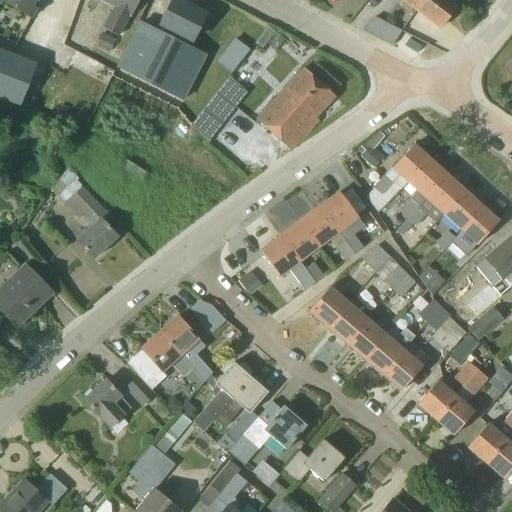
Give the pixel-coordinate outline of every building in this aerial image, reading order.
[(0,0),(32,17),(41,0),(0,0)] [(137,0),(102,0),(114,6),(103,27),(118,35),(129,14),(130,15),(137,0)] [(205,15),(174,0),(173,0),(161,25),(192,41),(205,15)] [(405,0),(417,9),(423,0),(405,0)] [(456,6),(448,0),(423,0),(417,9),(439,27),(456,6)] [(141,23),(119,67),(184,100),(206,56),(141,23)] [(268,27),(256,42),(263,48),(268,42),(275,33),(268,27)] [(102,31),(96,44),(110,51),(116,39),(102,31)] [(77,33),(71,43),(89,54),(95,44),(77,33)] [(421,46),(409,39),(404,46),(417,54),(421,46)] [(0,98),(20,107),(37,63),(0,48),(0,98)] [(334,97),(304,69),(258,120),(291,150),(318,119),(316,117),(334,97)] [(32,107),(35,98),(26,95),(23,104),(32,107)] [(235,106),(222,95),(217,101),(213,97),(190,126),(209,140),(235,106)] [(380,131),(385,136),(390,133),(386,127),(380,131)] [(385,136),(380,131),(356,148),(362,155),(360,156),(374,168),(384,157),(374,149),(385,136)] [(401,190),(408,183),(430,159),(413,144),(392,169),(366,197),(378,213),(386,204),(387,205),(401,189),(401,190)] [(407,218),(419,205),(425,199),(447,175),(430,159),(408,183),(417,191),(410,198),(411,199),(399,211),(407,218)] [(68,168),(50,190),(58,197),(59,196),(75,178),(76,176),(68,168)] [(425,199),(443,215),(465,191),(447,175),(425,199)] [(83,187),(65,203),(78,218),(75,220),(86,232),(76,241),(94,259),(117,237),(101,221),(109,214),(83,187)] [(351,188),(341,195),(344,198),(355,213),(356,215),(365,207),(351,188)] [(443,215),(459,230),(481,206),(465,191),(443,215)] [(319,207),(339,232),(358,217),(356,215),(355,213),(344,198),(341,195),(339,192),(319,207)] [(419,205),(407,218),(416,227),(428,213),(419,205)] [(498,221),(481,206),(459,230),(461,232),(455,238),(454,237),(442,250),(452,259),(470,239),(476,245),(498,221)] [(300,221),(319,247),(329,239),(345,261),(354,254),(344,240),(339,232),(319,207),(300,221)] [(40,211),(31,223),(40,229),(48,217),(40,211)] [(300,221),(280,236),(299,261),(319,247),(300,221)] [(442,250),(454,237),(447,231),(435,244),(442,250)] [(344,240),(354,254),(364,248),(353,233),(344,240)] [(279,276),(299,261),(280,236),(260,251),(279,276)] [(485,259),(475,267),(489,284),(464,305),(477,318),(502,296),(493,286),(502,279),(502,280),(511,271),(511,238),(510,236),(484,258),(485,259)] [(361,258),(376,273),(391,258),(378,244),(361,258)] [(376,273),(392,289),(408,274),(391,258),(376,273)] [(314,262),(305,269),(316,284),(324,277),(314,262)] [(50,293),(25,267),(0,291),(0,309),(16,326),(50,293)] [(307,290),(316,284),(305,269),(296,275),(307,290)] [(249,270),(237,279),(248,294),(260,285),(249,270)] [(408,274),(392,289),(401,298),(416,283),(408,274)] [(443,281),(435,274),(424,286),(431,295),(443,281)] [(309,311),(328,328),(348,303),(340,296),(344,290),(335,281),(309,311)] [(328,328),(346,343),(367,319),(360,313),(364,308),(352,298),(348,303),(328,328)] [(418,314),(427,323),(442,308),(433,299),(418,314)] [(211,306),(210,305),(207,304),(200,301),(190,310),(197,319),(211,306)] [(503,320),(493,307),(467,328),(477,341),(503,320)] [(442,308),(427,323),(443,339),(458,324),(442,308)] [(177,316),(159,332),(203,381),(212,373),(189,348),(199,340),(177,316)] [(385,334),(367,319),(346,343),(364,359),(385,334)] [(364,359),(382,375),(412,341),(415,337),(405,328),(400,335),(392,327),(385,334),(364,359)] [(185,376),(195,388),(203,381),(159,332),(141,348),(142,350),(162,372),(171,364),(184,377),(185,376)] [(412,341),(382,375),(402,391),(422,367),(412,358),(420,349),(412,341)] [(463,386),(478,370),(468,361),(453,378),(463,386)] [(214,420),(251,377),(249,375),(251,372),(251,369),(243,363),(241,363),(238,366),(234,363),(216,384),(222,389),(193,423),(203,432),(214,420)] [(478,370),(463,386),(455,396),(456,396),(435,419),(454,435),(474,412),(465,404),(473,395),(474,395),(488,379),(478,370)] [(494,383),(505,390),(511,378),(511,376),(502,370),(494,383)] [(151,389),(138,375),(125,388),(142,407),(156,395),(151,389)] [(251,377),(214,420),(224,428),(243,407),(247,410),(225,435),(236,444),(259,417),(252,411),(268,392),(251,377)] [(121,396),(106,380),(84,400),(109,427),(130,408),(119,397),(121,396)] [(456,396),(455,396),(438,381),(418,404),(435,419),(456,396)] [(188,402),(180,411),(184,414),(189,419),(197,410),(188,402)] [(236,444),(228,453),(243,466),(251,457),(252,457),(270,436),(287,450),(308,426),(284,406),(268,425),(259,417),(236,444)] [(488,423),(467,448),(485,463),(506,439),(511,431),(511,411),(503,421),(504,422),(496,430),(488,423)] [(511,431),(506,439),(485,463),(504,479),(511,469),(511,431)] [(345,458),(323,439),(307,458),(299,451),(283,470),(298,483),(310,470),(324,483),(345,458)] [(139,482),(141,479),(161,453),(151,444),(128,473),(139,482)] [(265,459),(254,472),(270,486),(281,473),(265,459)] [(220,494),(236,474),(240,470),(230,462),(210,485),(220,494)] [(49,474),(35,490),(25,481),(0,508),(0,511),(37,511),(47,501),(52,506),(67,490),(49,474)] [(236,474),(220,494),(204,511),(241,511),(236,500),(234,498),(247,482),(236,474)] [(317,501),(329,511),(333,511),(338,507),(356,487),(341,474),(317,501)] [(180,511),(181,511),(141,479),(139,482),(131,491),(144,501),(135,511),(136,511),(180,511)] [(368,480),(363,486),(371,493),(376,487),(368,480)] [(407,511),(393,500),(382,511),(407,511)]
